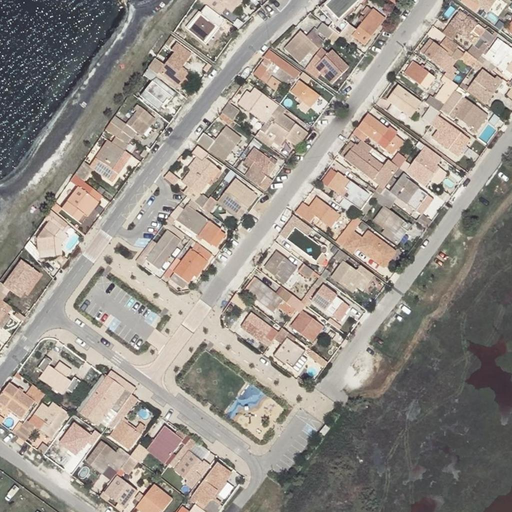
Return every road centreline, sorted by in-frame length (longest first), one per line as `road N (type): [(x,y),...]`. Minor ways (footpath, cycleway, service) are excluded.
road 1 (tertiary): [(299,0),(226,74),(50,310)]
road 2 (unclassified): [(195,317),(426,0)]
road 3 (unclassified): [(511,133),(326,387)]
road 4 (unclassified): [(148,384),(260,470)]
road 5 (unclassified): [(50,310),(148,384)]
